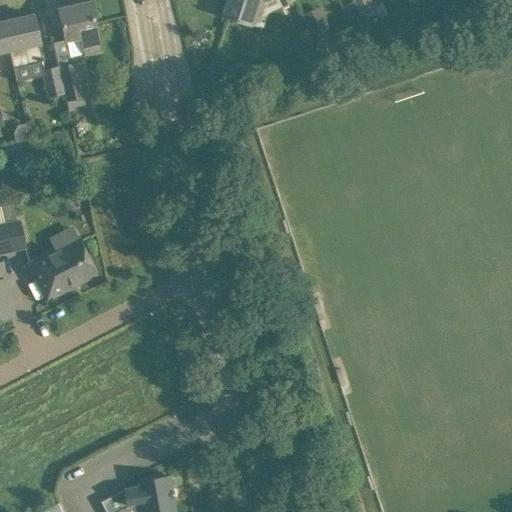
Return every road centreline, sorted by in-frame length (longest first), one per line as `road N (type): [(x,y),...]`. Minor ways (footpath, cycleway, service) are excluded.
road 1 (secondary): [(201,278),(150,0)]
road 2 (secondary): [(247,511),(201,278)]
road 3 (residential): [(201,278),(0,379)]
